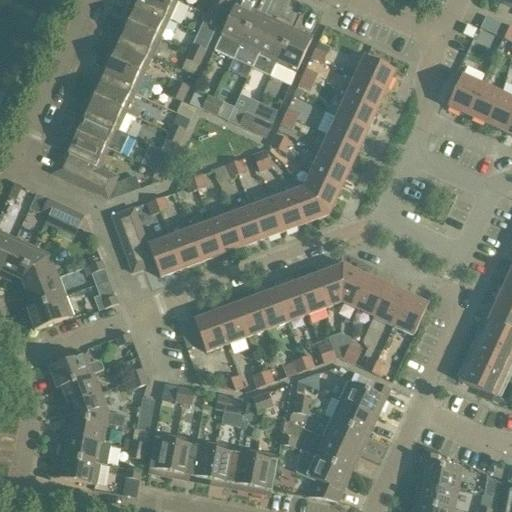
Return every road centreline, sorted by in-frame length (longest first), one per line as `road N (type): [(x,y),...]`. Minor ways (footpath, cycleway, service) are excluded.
road 1 (residential): [(137,319),(386,224)]
road 2 (residential): [(125,511),(22,489),(29,416),(10,362)]
road 3 (residential): [(10,167),(97,206),(137,319)]
road 4 (residential): [(10,167),(91,0)]
road 5 (residential): [(420,412),(458,314),(461,259)]
road 6 (residential): [(10,362),(137,319)]
